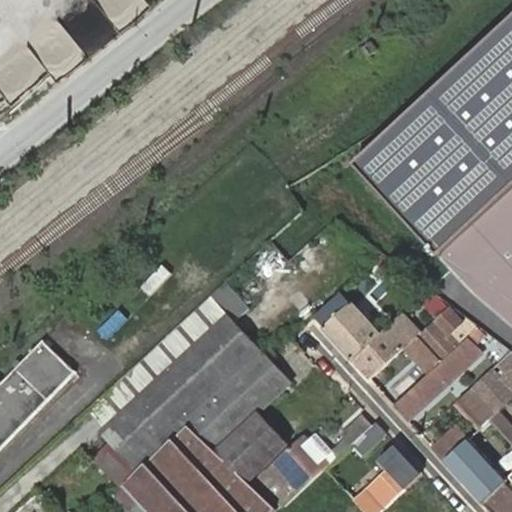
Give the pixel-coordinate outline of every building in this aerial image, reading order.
[(30,41),(61,76),(83,57),(53,22),(30,41)] [(473,297),(511,327),(511,26),(434,91),(356,161),(438,252),(473,297)] [(373,43),(363,49),(368,56),(370,58),(380,51),(378,48),(373,43)] [(299,224),(313,239),(320,232),(330,223),(317,208),(299,224)] [(385,257),(380,264),(392,272),(397,266),(385,257)] [(425,286),(420,282),(414,290),(419,294),(425,286)] [(213,296),(91,409),(108,427),(230,315),(213,296)] [(440,299),(429,309),(438,318),(449,309),(440,299)] [(352,303),(324,329),(353,360),(381,335),(369,321),(357,308),(352,303)] [(360,306),(357,308),(369,321),(372,319),(360,306)] [(460,346),(469,338),(460,327),(465,322),(451,308),(419,337),(441,361),(458,345),(460,346)] [(230,315),(108,427),(103,432),(141,472),(191,427),(187,421),(263,351),(230,315)] [(381,335),(353,360),(371,380),(407,348),(408,346),(411,344),(419,337),(401,316),(390,327),(381,335)] [(469,338),(480,328),(468,319),(465,322),(460,327),(469,338)] [(487,335),(480,328),(469,338),(460,346),(395,406),(408,420),(482,353),(476,345),(487,335)] [(441,361),(419,337),(411,344),(408,346),(407,348),(429,372),(441,361)] [(0,454),(79,371),(47,340),(3,386),(0,381),(0,454)] [(141,472),(125,487),(148,511),(177,511),(230,464),(247,481),(287,444),(259,413),(292,383),(269,358),(276,352),(270,345),(263,351),(187,421),(191,427),(141,472)] [(511,399),(511,352),(493,370),(473,389),(469,392),(459,401),(484,427),(491,420),(493,418),(497,414),(500,412),(511,399)] [(493,418),(491,420),(511,443),(511,425),(500,412),(497,414),(493,418)] [(303,437),(291,448),(256,479),(263,486),(271,478),(286,494),(279,501),(283,505),(284,506),(326,468),(354,444),(373,427),(362,416),(342,434),(347,440),(324,460),(319,465),(302,447),(307,442),(303,437)] [(511,443),(491,420),(484,427),(495,439),(492,442),(500,451),(503,448),(511,457),(511,443)] [(373,427),(354,444),(365,455),(387,435),(377,424),(373,427)] [(456,431),(435,450),(446,462),(467,443),(470,440),(460,428),(456,431)] [(467,443),(446,462),(484,503),(507,481),(476,446),(483,440),(477,433),(470,440),(467,443)] [(324,460),(307,442),(302,447),(319,465),(324,460)] [(397,446),(380,461),(388,470),(356,499),(368,511),(381,511),(423,474),(397,446)] [(230,464),(177,511),(274,511),(277,510),(247,481),(230,464)] [(507,481),(484,503),(490,510),(492,511),(511,511),(511,480),(510,478),(507,481)]
